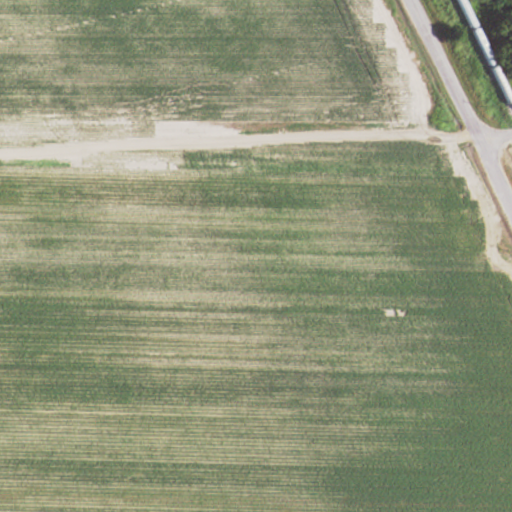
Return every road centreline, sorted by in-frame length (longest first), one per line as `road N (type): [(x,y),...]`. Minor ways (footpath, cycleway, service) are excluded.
road 1 (track): [(0,144),(469,138)]
road 2 (residential): [(511,225),(400,0)]
